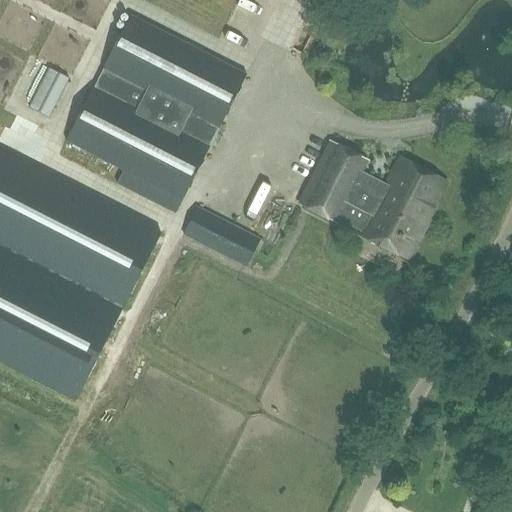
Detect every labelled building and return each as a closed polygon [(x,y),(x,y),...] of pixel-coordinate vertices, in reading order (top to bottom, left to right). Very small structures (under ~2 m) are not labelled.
[(250,0),(243,26),(290,40),(298,12),(256,0),(250,0)] [(302,0),(273,0),(272,4),(299,12),(302,0)] [(246,74),(130,15),(103,68),(93,87),(65,140),(123,170),(115,185),(173,215),(209,147),(209,146),(218,128),(246,74)] [(69,79),(49,69),(29,108),(49,118),(69,79)] [(399,158),(384,185),(378,182),(378,177),(372,175),(369,177),(362,173),(369,161),(328,141),(297,203),(335,223),(337,220),(360,232),(359,233),(409,259),(430,219),(428,218),(446,183),(399,158)] [(0,363),(75,401),(160,234),(0,151),(0,363)] [(182,235),(246,267),(260,239),(196,208),(182,235)]
